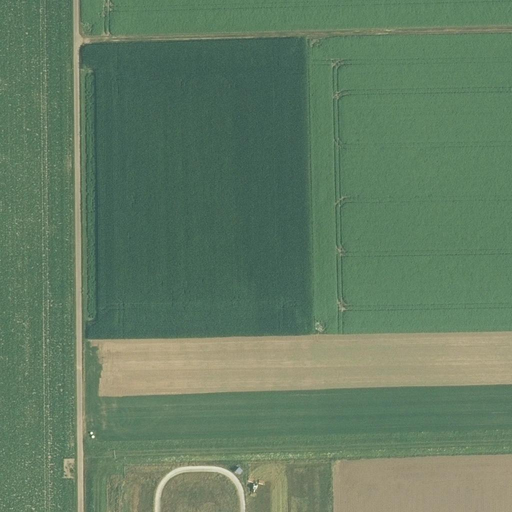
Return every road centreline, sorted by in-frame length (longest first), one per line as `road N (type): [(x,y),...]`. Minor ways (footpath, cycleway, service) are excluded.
road 1 (track): [(76,0),(81,511)]
road 2 (track): [(76,39),(511,28)]
road 3 (track): [(242,511),(238,485),(214,469),(174,472),(160,487),(158,511)]
